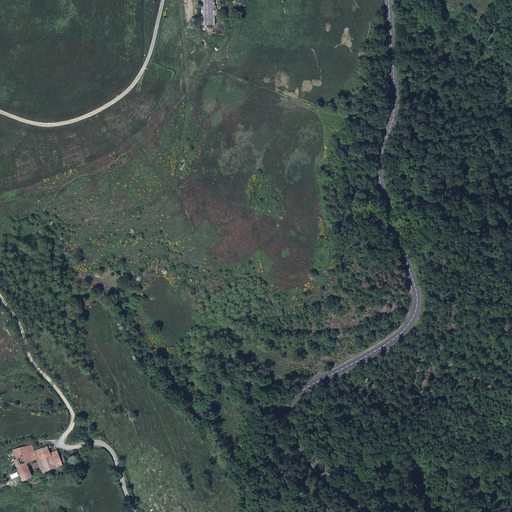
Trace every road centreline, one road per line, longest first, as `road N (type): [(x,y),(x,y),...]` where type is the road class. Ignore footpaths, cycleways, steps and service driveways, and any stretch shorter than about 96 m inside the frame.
road 1 (secondary): [(367,511),(333,484),(284,412),(294,396),(404,330),(418,303),(379,179),(394,114),(389,0)]
road 2 (track): [(63,436),(70,408),(33,362),(0,298)]
road 3 (unclassified): [(132,511),(106,448),(62,446),(63,436)]
